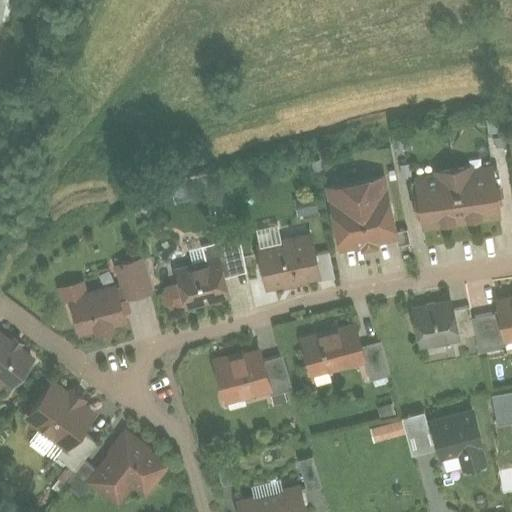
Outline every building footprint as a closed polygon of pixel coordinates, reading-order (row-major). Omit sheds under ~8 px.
[(420,231),(496,221),(489,165),(472,167),(472,164),(431,169),(431,173),(413,175),(420,231)] [(376,245),(398,240),(384,173),(322,185),(336,253),(359,248),(360,251),(376,248),(376,245)] [(264,290),(319,278),(309,231),(253,243),(264,290)] [(219,259),(224,277),(245,271),(236,237),(200,246),(204,263),(219,259)] [(112,265),(122,301),(151,293),(141,257),(112,265)] [(183,310),(229,298),(224,277),(219,259),(204,263),(188,267),(187,262),(171,266),(176,282),(164,285),(157,295),(160,306),(170,310),(182,307),(183,310)] [(112,328),(124,324),(112,283),(64,297),(76,338),(92,333),(93,336),(112,330),(112,328)] [(496,314),(501,342),(511,339),(511,291),(492,295),(496,314)] [(449,296),(408,304),(416,349),(457,342),(456,336),(452,310),(449,296)] [(452,310),(456,336),(472,333),(469,318),(467,307),(452,310)] [(496,314),(469,318),(472,333),(475,353),(502,348),(501,342),(496,314)] [(354,321),(297,336),(308,378),(365,363),(360,346),(354,321)] [(8,339),(0,332),(0,396),(1,397),(32,357),(20,348),(23,345),(10,335),(8,339)] [(360,346),(365,363),(370,381),(387,376),(378,341),(360,346)] [(210,358),(222,405),(271,392),(263,360),(259,346),(210,358)] [(263,360),(271,392),(272,395),(289,390),(280,356),(263,360)] [(77,432),(93,413),(82,405),(85,401),(67,387),(64,391),(50,380),(19,420),(58,450),(61,453),(77,432)] [(495,431),(511,427),(511,411),(511,408),(511,407),(511,391),(488,396),(495,431)] [(378,407),(374,409),(377,421),(394,417),(391,404),(389,405),(387,398),(377,401),(378,407)] [(477,418),(430,428),(438,463),(457,459),(461,474),(487,468),(483,451),(485,450),(477,418)] [(147,450),(122,431),(92,470),(82,483),(114,507),(129,488),(141,498),(164,468),(147,450)] [(94,445),(77,432),(61,453),(58,450),(51,459),(63,468),(71,474),(81,461),(94,445)] [(312,458),(298,461),(306,492),(320,489),(312,458)] [(82,483),(92,470),(81,461),(71,474),(63,468),(53,481),(72,495),(82,483)] [(231,501),(234,511),(305,511),(298,483),(280,488),(278,479),(247,487),(249,496),(231,501)]
